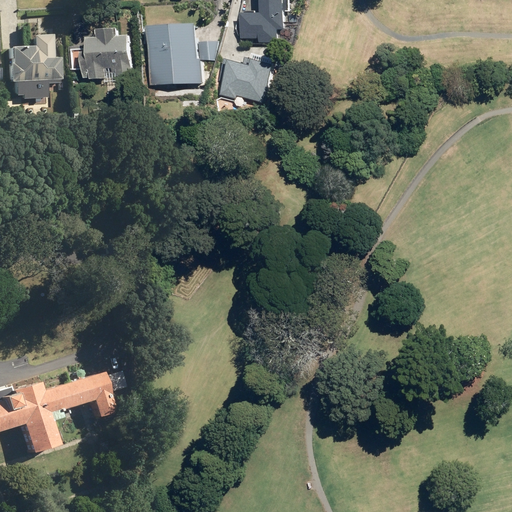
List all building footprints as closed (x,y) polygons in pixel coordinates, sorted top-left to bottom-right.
[(284,0),(262,0),(262,15),(239,14),(239,38),(258,39),(258,44),(276,44),(276,30),(284,30),(284,0)] [(199,25),(147,26),(149,85),(201,84),(200,59),(212,59),(217,41),(200,41),(199,25)] [(132,36),(90,38),(90,45),(67,46),(69,69),(83,69),(84,78),(91,78),(91,80),(134,78),(132,36)] [(49,46),(7,48),(7,63),(4,63),(5,82),(29,81),(29,92),(44,92),(44,80),(57,79),(56,58),(49,58),(49,46)] [(251,66),(228,59),(218,94),(236,100),(237,96),(263,104),(275,65),(253,59),(251,66)] [(0,431),(12,428),(21,457),(48,448),(40,425),(52,421),(50,414),(80,405),(86,425),(109,418),(92,363),(65,371),(68,382),(36,392),(33,382),(6,391),(5,388),(0,389),(0,431)]
